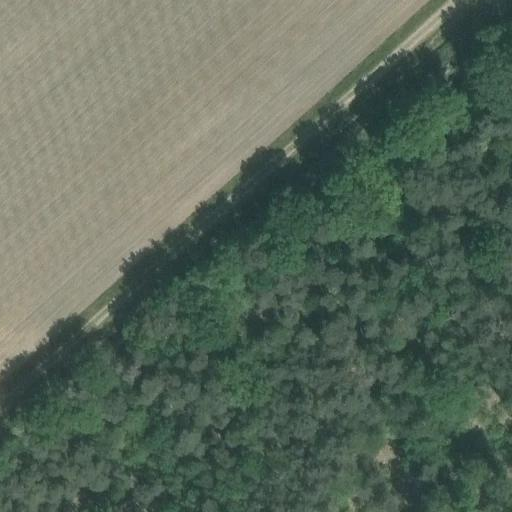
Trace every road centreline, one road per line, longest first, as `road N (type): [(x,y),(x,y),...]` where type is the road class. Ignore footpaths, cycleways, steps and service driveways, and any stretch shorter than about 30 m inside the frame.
road 1 (track): [(463,0),(146,289)]
road 2 (track): [(146,289),(0,431)]
